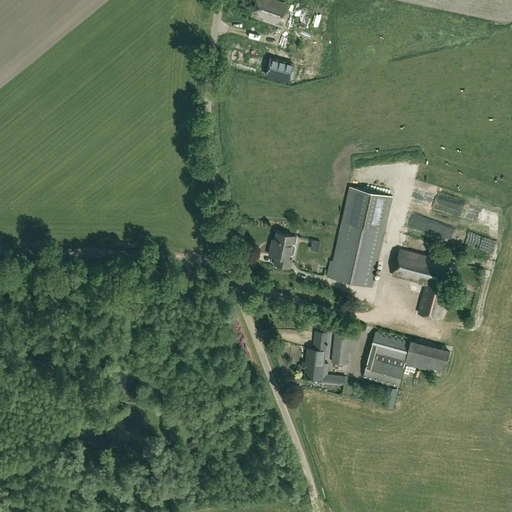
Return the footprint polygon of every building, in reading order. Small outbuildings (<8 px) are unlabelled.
[(288,5),(275,0),(255,0),(250,16),(281,27),(288,5)] [(269,59),(265,75),(288,81),(292,65),(269,59)] [(372,287),(384,231),(392,196),(349,187),(342,222),(334,262),(331,261),(327,277),(372,287)] [(288,259),(293,236),(277,233),(275,240),(273,240),(269,255),(276,257),(274,265),(291,269),(293,260),(288,259)] [(487,253),(496,255),(499,243),(490,240),(487,253)] [(450,264),(400,250),(393,276),(426,286),(418,314),(439,320),(447,293),(442,292),(450,264)] [(453,344),(445,397),(471,401),(481,331),(464,328),(461,346),(453,344)] [(402,373),(410,340),(376,330),(363,377),(398,388),(402,373)] [(308,349),(306,378),(346,382),(347,376),(328,374),(329,365),(323,364),(324,349),(330,349),(331,333),(316,332),(315,350),(308,349)] [(347,364),(350,342),(351,334),(334,332),(333,341),(330,362),(347,364)]
